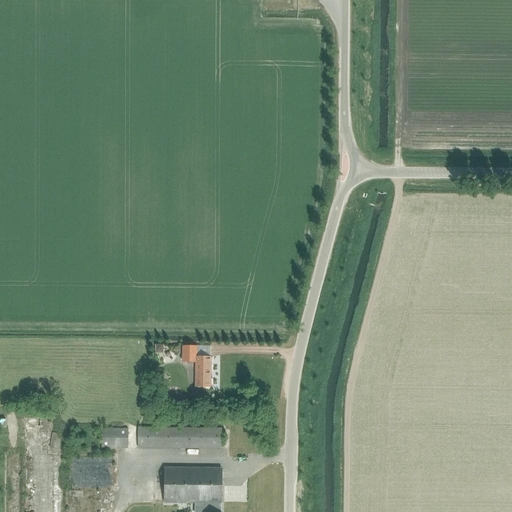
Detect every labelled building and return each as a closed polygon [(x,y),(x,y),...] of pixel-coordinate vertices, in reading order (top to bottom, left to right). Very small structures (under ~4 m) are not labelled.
[(196,346),(182,346),(182,362),(195,362),(195,372),(210,372),(210,358),(211,358),(211,357),(196,357),(196,346)] [(210,372),(195,372),(195,386),(195,387),(210,387),(210,386),(210,372)] [(221,449),(222,428),(137,427),(137,448),(221,449)] [(128,449),(128,428),(101,428),(101,448),(128,449)] [(164,468),(164,503),(204,503),(218,503),(221,503),(221,468),(164,468)] [(218,511),(218,503),(204,503),(203,511),(218,511)]
